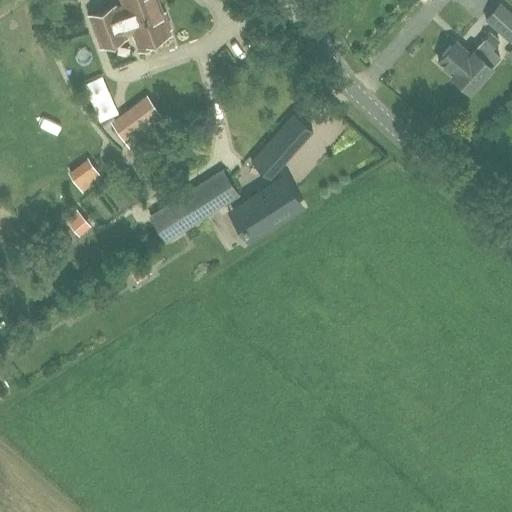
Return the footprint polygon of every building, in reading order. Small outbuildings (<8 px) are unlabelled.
[(162,11),(158,0),(122,0),(124,3),(115,6),(91,14),(101,44),(125,35),(125,33),(133,30),(140,47),(153,42),(152,38),(169,31),(168,27),(171,27),(165,11),(162,11)] [(511,12),(500,1),(484,19),(511,43),(511,47),(506,54),(511,59),(511,12)] [(500,55),(491,48),(499,39),(490,31),(470,53),(455,39),(438,59),(453,72),(452,73),(470,90),(492,65),(500,55)] [(288,157),(313,129),(293,112),(269,140),(260,150),(251,160),(270,177),(279,167),(288,157)] [(151,216),(166,240),(238,194),(222,170),(151,216)] [(251,238),(301,206),(283,177),(232,209),(251,238)] [(79,232),(88,223),(82,216),(72,225),(79,232)]
